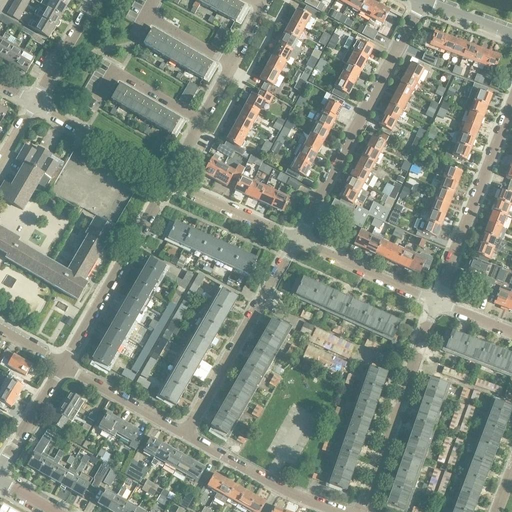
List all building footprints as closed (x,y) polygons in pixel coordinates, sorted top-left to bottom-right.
[(28,4),(21,0),(15,0),(14,3),(24,9),(28,4)] [(68,5),(58,0),(51,0),(50,2),(45,0),(42,0),(40,4),(47,8),(62,16),(68,5)] [(193,0),(236,23),(244,7),(230,0),(193,0)] [(317,10),(320,3),(314,0),(305,0),(304,3),(317,10)] [(350,0),(347,6),(359,12),(365,0),(350,0)] [(368,0),(365,0),(359,12),(370,18),(378,5),(368,0)] [(11,8),(22,14),(24,9),(14,3),(11,8)] [(378,5),(370,18),(382,25),(389,11),(378,5)] [(291,22),(304,29),(310,18),(314,20),(318,13),(306,6),(302,13),(297,10),(291,22)] [(18,20),(22,14),(11,8),(7,14),(18,20)] [(37,9),(34,15),(40,19),(56,27),(56,28),(58,27),(61,24),(60,22),(59,21),(62,16),(47,8),(43,13),(37,9)] [(339,21),(342,15),(338,12),(334,19),(339,21)] [(0,21),(9,27),(10,25),(12,21),(1,14),(0,15),(0,21)] [(342,15),(339,21),(344,24),(347,17),(342,15)] [(56,27),(40,19),(37,24),(31,20),(27,26),(49,39),(56,27)] [(12,21),(10,25),(21,31),(23,27),(12,21)] [(304,29),(291,22),(285,33),(298,40),(304,29)] [(362,34),(365,27),(361,25),(357,31),(362,34)] [(366,26),(365,27),(362,34),(373,40),(378,32),(366,26)] [(23,27),(21,31),(32,38),(34,34),(23,27)] [(143,45),(169,60),(203,80),(212,65),(152,30),(143,45)] [(440,50),(446,35),(434,31),(429,46),(440,50)] [(16,39),(10,36),(5,33),(1,40),(0,41),(0,58),(4,61),(16,39)] [(295,46),(298,40),(285,33),(278,44),(298,55),(301,50),(295,46)] [(42,46),(45,40),(34,34),(32,38),(31,39),(42,46)] [(369,40),(358,34),(355,40),(353,40),(347,51),(353,54),(366,61),(373,49),(367,46),(369,40)] [(446,35),(440,50),(451,54),(456,39),(446,35)] [(16,39),(4,61),(15,67),(23,52),(18,49),(21,43),(16,39)] [(456,39),(451,54),(462,58),(467,43),(456,39)] [(467,43),(462,58),(473,62),(478,47),(467,43)] [(272,56),(285,63),(289,57),(295,61),(298,55),(278,44),(272,56)] [(26,73),(34,59),(28,55),(32,49),(27,46),(23,52),(15,67),(26,73)] [(478,47),(473,62),(484,66),(489,51),(478,47)] [(489,51),(484,66),(495,70),(501,56),(489,51)] [(366,61),(353,54),(347,65),(360,72),(366,61)] [(434,67),(437,59),(424,54),(421,60),(430,65),(434,67)] [(285,63),(272,56),(266,67),(279,75),(285,63)] [(405,74),(418,80),(424,70),(429,73),(432,68),(419,61),(416,66),(411,63),(405,74)] [(360,72),(347,65),(341,76),(354,84),(360,72)] [(279,75),(266,67),(260,79),(273,86),(279,75)] [(400,84),(413,91),(418,80),(405,74),(400,84)] [(331,94),(339,98),(342,92),(348,96),(354,84),(341,76),(331,94)] [(296,84),(303,88),(305,82),(299,79),(296,84)] [(298,100),(304,103),(307,98),(304,97),(311,85),(307,83),(298,100)] [(474,83),(468,99),(487,107),(492,95),(486,93),(488,89),(474,83)] [(394,94),(407,101),(413,91),(400,84),(394,94)] [(111,100),(137,115),(171,135),(180,121),(120,86),(111,100)] [(272,97),(260,91),(256,97),(251,94),(245,107),(258,114),(264,102),(268,104),(272,97)] [(389,105),(402,111),(407,101),(394,94),(389,105)] [(331,95),(325,107),(320,104),(317,110),(322,113),(335,120),(344,102),(331,95)] [(483,118),(487,107),(468,99),(463,110),(469,112),(483,118)] [(443,102),(440,108),(438,112),(445,116),(450,105),(443,102)] [(384,115),(396,122),(402,111),(389,105),(384,115)] [(239,118),(252,125),(258,114),(245,107),(239,118)] [(469,112),(465,123),(479,128),(483,118),(469,112)] [(335,120),(322,113),(316,124),(329,131),(335,120)] [(396,122),(384,115),(378,125),(382,128),(380,131),(389,136),(396,122)] [(232,129),(246,136),(252,125),(239,118),(232,129)] [(275,123),(281,127),(284,122),(278,118),(275,123)] [(286,123),(292,126),(295,122),(289,118),(286,123)] [(461,134),(475,139),(479,128),(465,123),(461,134)] [(329,131),(316,124),(309,135),(323,143),(329,131)] [(246,136),(232,129),(223,146),(235,152),(241,156),(245,150),(240,148),(246,136)] [(457,145),(470,150),(475,139),(461,134),(455,132),(453,137),(459,140),(457,145)] [(367,147),(380,153),(388,137),(381,134),(378,139),(372,136),(367,147)] [(303,147),(317,154),(323,143),(309,135),(303,147)] [(263,146),(269,149),(272,144),(266,141),(263,146)] [(273,146),(280,149),(282,144),(276,141),(273,146)] [(4,183),(0,189),(0,197),(22,211),(31,196),(38,184),(46,189),(51,179),(59,166),(48,159),(39,154),(25,146),(24,147),(20,144),(15,153),(19,155),(17,160),(21,162),(20,163),(23,164),(10,187),(4,183)] [(470,150),(457,145),(452,156),(466,161),(470,150)] [(220,152),(231,158),(235,152),(223,146),(220,152)] [(297,158),(311,165),(317,154),(303,147),(297,158)] [(361,157),(374,164),(380,153),(367,147),(361,157)] [(215,181),(223,166),(216,161),(218,156),(214,154),(203,174),(215,181)] [(356,167),(369,174),(374,164),(361,157),(356,167)] [(297,180),(299,174),(305,177),(311,165),(297,158),(291,169),(288,168),(285,174),(297,180)] [(415,162),(413,166),(420,169),(422,165),(421,165),(422,162),(418,160),(416,163),(415,162)] [(223,166),(215,181),(226,187),(232,177),(239,180),(241,177),(245,168),(238,164),(234,172),(223,166)] [(271,169),(261,164),(258,170),(268,175),(271,169)] [(413,166),(412,166),(410,172),(418,175),(420,169),(413,166)] [(373,176),(369,174),(356,167),(350,177),(363,184),(368,186),(373,176)] [(444,178),(457,184),(462,172),(448,167),(444,178)] [(457,184),(444,178),(436,175),(434,180),(442,183),(439,189),(453,194),(457,184)] [(247,196),(253,182),(241,177),(239,180),(234,191),(247,196)] [(345,188),(366,198),(368,193),(361,189),(363,184),(350,177),(345,188)] [(301,184),(289,178),(286,185),(298,191),(301,184)] [(253,182),(247,196),(259,202),(265,188),(253,182)] [(396,196),(397,194),(399,189),(392,186),(390,190),(391,191),(388,197),(394,200),(396,196)] [(265,188),(259,202),(270,207),(277,193),(265,188)] [(366,198),(345,188),(339,198),(340,199),(339,202),(338,203),(355,212),(358,206),(353,204),(355,200),(363,204),(366,198)] [(453,194),(439,189),(435,200),(449,205),(453,194)] [(511,193),(501,189),(497,201),(510,206),(511,206),(511,193)] [(277,193),(270,207),(282,212),(289,199),(277,193)] [(387,197),(385,202),(383,207),(390,211),(394,200),(388,197),(387,197)] [(449,205),(435,200),(428,197),(426,202),(433,206),(431,211),(445,216),(449,205)] [(367,216),(374,219),(378,220),(382,222),(384,223),(390,211),(383,207),(373,202),(368,212),(358,206),(355,212),(338,203),(339,202),(334,200),(328,211),(348,222),(348,221),(362,228),(367,216)] [(510,206),(497,201),(492,212),(506,217),(510,206)] [(445,216),(431,211),(427,222),(440,227),(445,216)] [(506,217),(492,212),(488,222),(502,228),(506,217)] [(117,233),(112,230),(109,228),(106,228),(106,225),(102,224),(95,220),(86,234),(88,236),(72,263),(68,260),(63,270),(67,272),(57,289),(77,301),(87,284),(84,282),(105,246),(108,247),(117,233)] [(415,235),(429,241),(431,236),(436,238),(440,227),(427,222),(423,232),(418,230),(415,235)] [(502,228),(488,222),(484,233),(498,239),(502,228)] [(168,240),(200,254),(249,276),(256,260),(175,223),(168,240)] [(0,255),(57,289),(67,272),(63,270),(17,243),(19,239),(0,228),(0,255)] [(360,231),(354,244),(365,249),(371,236),(360,231)] [(498,239),(484,233),(480,244),(493,250),(498,239)] [(371,236),(365,249),(375,254),(382,241),(371,236)] [(382,241),(375,254),(386,259),(392,246),(382,241)] [(493,250),(480,244),(475,256),(489,261),(493,250)] [(392,246),(386,259),(397,264),(403,250),(392,246)] [(403,250),(397,264),(408,269),(415,253),(411,252),(412,251),(411,249),(405,246),(403,250)] [(420,254),(419,255),(415,253),(408,269),(419,274),(421,270),(427,272),(432,260),(431,257),(422,253),(420,254)] [(486,278),(491,266),(471,258),(466,270),(486,278)] [(150,259),(110,328),(92,359),(110,369),(146,308),(143,307),(161,276),(164,270),(165,268),(150,259)] [(506,271),(500,269),(495,281),(502,283),(506,271)] [(304,278),(287,314),(297,319),(298,317),(354,343),(354,344),(361,348),(362,346),(373,351),(372,353),(382,357),(399,321),(389,316),(388,318),(377,313),(378,311),(370,308),(370,309),(352,302),(353,300),(344,296),(343,298),(313,284),(313,282),(304,278)] [(483,287),(465,280),(462,286),(480,293),(483,287)] [(493,304),(504,308),(511,290),(500,286),(493,304)] [(222,290),(186,351),(169,382),(160,397),(175,406),(193,375),(237,299),(222,290)] [(301,332),(311,335),(314,325),(304,322),(301,332)] [(217,414),(211,423),(246,443),(251,434),(250,433),(281,379),(283,380),(287,373),(286,372),(292,361),(293,362),(298,353),(264,333),(258,342),(260,343),(254,353),(252,352),(248,360),(250,361),(240,377),(238,376),(234,385),(235,385),(218,414),(217,414)] [(444,339),(431,376),(440,379),(440,378),(478,392),(472,408),(471,407),(466,419),(468,419),(464,431),(462,430),(458,440),(496,454),(500,444),(498,443),(502,432),(504,433),(508,422),(507,421),(511,406),(511,366),(499,361),(500,360),(491,356),(490,358),(453,344),(453,342),(444,339)] [(32,366),(13,355),(5,351),(1,357),(0,359),(0,364),(1,363),(7,366),(26,376),(32,366)] [(340,368),(343,369),(346,361),(333,355),(330,362),(336,365),(334,371),(338,373),(340,368)] [(7,378),(0,388),(4,390),(17,397),(23,387),(10,380),(7,378)] [(313,467),(310,477),(347,490),(351,480),(349,479),(353,468),(355,468),(358,461),(356,460),(362,442),(364,442),(367,433),(366,433),(377,401),(378,402),(382,391),(344,378),(340,388),(342,389),(321,448),(320,447),(317,455),(319,456),(315,467),(313,467)] [(0,408),(3,410),(6,405),(11,408),(17,397),(4,390),(0,396),(0,408)] [(63,403),(78,412),(84,402),(81,400),(70,393),(63,403)] [(57,413),(72,422),(78,412),(63,403),(57,413)] [(72,422),(57,413),(51,424),(56,427),(53,430),(63,436),(72,422)] [(88,418),(94,422),(97,417),(91,413),(88,418)] [(100,415),(94,426),(109,434),(117,419),(106,413),(104,417),(100,415)] [(117,419),(109,434),(109,435),(114,438),(116,433),(122,436),(128,425),(117,419)] [(82,429),(88,432),(91,427),(85,424),(82,429)] [(136,450),(138,445),(142,439),(136,436),(139,431),(128,425),(122,436),(132,442),(129,446),(136,450)] [(39,472),(48,456),(42,453),(50,441),(54,444),(59,437),(47,430),(43,436),(32,453),(34,454),(28,466),(39,472)] [(77,437),(74,442),(80,446),(83,441),(77,437)] [(143,451),(154,457),(154,458),(162,444),(151,438),(143,451)] [(82,447),(87,450),(91,443),(86,440),(82,447)] [(155,466),(159,460),(165,464),(173,450),(162,444),(154,458),(154,457),(150,464),(155,466)] [(97,456),(100,457),(102,458),(106,452),(101,449),(97,456)] [(48,456),(39,472),(50,478),(58,464),(64,453),(59,450),(54,460),(48,456)] [(173,450),(165,464),(176,470),(183,456),(173,450)] [(116,458),(111,455),(107,461),(112,464),(116,458)] [(71,466),(75,459),(70,456),(66,463),(71,466)] [(183,456),(176,470),(186,476),(194,462),(183,456)] [(124,474),(130,477),(138,464),(132,461),(124,474)] [(70,468),(67,472),(60,484),(71,491),(81,473),(86,465),(81,462),(76,471),(70,468)] [(101,482),(110,466),(103,462),(93,478),(94,480),(94,481),(91,486),(97,490),(101,482)] [(194,462),(186,476),(197,482),(205,468),(194,462)] [(396,468),(382,504),(391,508),(392,506),(399,509),(399,511),(402,511),(406,511),(407,511),(474,511),(476,507),(474,507),(483,485),(484,486),(487,477),(450,463),(447,471),(448,472),(443,487),(404,472),(405,471),(396,468)] [(58,464),(50,478),(60,484),(67,472),(63,470),(64,468),(58,464)] [(111,469),(104,483),(110,486),(117,473),(111,469)] [(438,481),(440,470),(434,469),(431,479),(438,481)] [(78,479),(71,491),(82,497),(92,479),(81,473),(78,479)] [(217,492),(225,480),(214,474),(207,486),(217,492)] [(225,480),(217,492),(214,499),(224,504),(228,498),(235,485),(225,480)] [(235,485),(228,498),(238,504),(245,491),(235,485)] [(116,497),(108,510),(111,511),(121,511),(127,503),(121,499),(126,490),(122,487),(116,497)] [(108,510),(116,497),(105,491),(98,504),(108,510)] [(245,491),(238,504),(248,510),(255,497),(245,491)] [(186,509),(194,496),(188,492),(180,506),(186,509)] [(252,511),(260,511),(265,503),(255,497),(248,510),(252,511)] [(135,511),(137,509),(127,503),(121,511),(135,511)]
